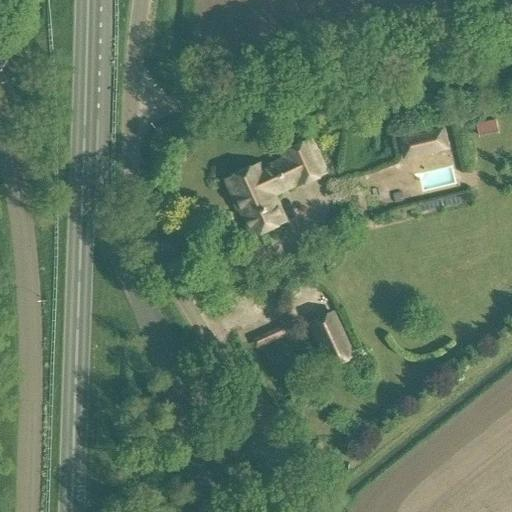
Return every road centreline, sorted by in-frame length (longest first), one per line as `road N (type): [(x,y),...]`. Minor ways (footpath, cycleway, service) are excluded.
road 1 (trunk): [(71,511),(85,161),(82,0)]
road 2 (unclassified): [(297,511),(271,447),(142,226),(131,115)]
road 3 (unclassified): [(28,511),(29,328),(15,179),(0,116)]
road 4 (unclassified): [(131,115),(511,31)]
